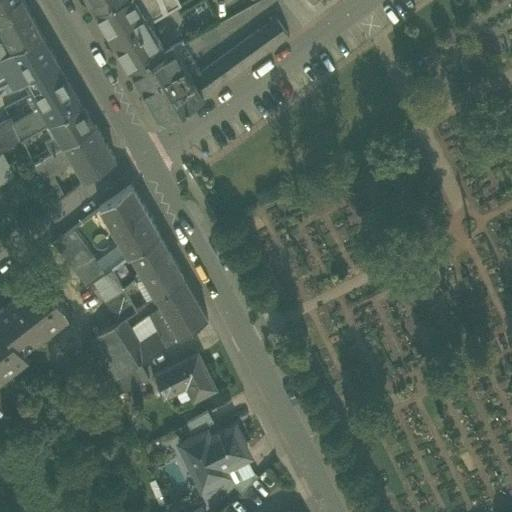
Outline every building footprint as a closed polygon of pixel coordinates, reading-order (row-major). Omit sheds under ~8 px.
[(23,0),(12,0),(0,6),(0,24),(5,34),(13,48),(42,33),(23,0)] [(89,0),(95,9),(119,0),(89,0)] [(145,26),(129,0),(119,0),(95,9),(115,43),(145,26)] [(166,50),(149,21),(137,0),(129,0),(145,26),(160,53),(166,50)] [(137,0),(149,21),(156,17),(156,18),(182,3),(180,0),(137,0)] [(191,75),(204,96),(289,34),(276,16),(201,70),(200,69),(191,75)] [(115,43),(130,69),(160,53),(145,26),(115,43)] [(25,77),(25,78),(58,59),(42,33),(13,48),(0,54),(0,84),(13,77),(16,83),(25,77)] [(0,53),(0,54),(13,48),(5,34),(0,36),(0,53)] [(166,50),(160,53),(130,69),(158,117),(168,119),(170,118),(204,96),(191,75),(174,46),(166,50)] [(25,78),(33,90),(65,71),(58,59),(25,78)] [(38,100),(42,106),(50,120),(83,101),(65,71),(33,90),(38,100)] [(57,132),(64,143),(96,123),(83,101),(50,120),(57,132)] [(26,134),(50,120),(42,106),(14,122),(13,123),(21,138),(26,134)] [(0,122),(0,146),(1,149),(21,138),(13,123),(14,122),(11,117),(0,122)] [(115,157),(96,123),(64,143),(72,157),(84,177),(115,157)] [(53,150),(64,143),(57,132),(46,139),(53,150)] [(53,150),(44,156),(50,166),(52,170),(72,157),(64,143),(53,150)] [(0,184),(16,175),(1,149),(0,146),(0,184)] [(48,167),(50,166),(44,156),(33,162),(39,172),(48,167)] [(58,186),(48,167),(39,172),(55,202),(73,190),(67,181),(58,186)] [(129,254),(131,252),(159,232),(160,232),(131,183),(100,205),(124,246),(129,254)] [(54,242),(87,284),(106,271),(98,261),(72,227),(54,242)] [(141,270),(143,273),(157,262),(156,260),(170,250),(159,232),(131,252),(141,270)] [(106,271),(111,267),(119,261),(129,254),(124,246),(98,261),(106,271)] [(184,275),(170,250),(156,260),(157,262),(143,273),(155,294),(184,275)] [(130,279),(119,261),(111,267),(122,285),(130,279)] [(93,281),(105,300),(124,289),(112,269),(93,281)] [(0,307),(0,320),(22,349),(22,348),(68,313),(65,304),(42,275),(0,307)] [(184,275),(155,294),(179,335),(208,316),(184,275)] [(136,308),(124,289),(105,300),(116,320),(136,308)] [(140,361),(179,335),(155,294),(136,308),(95,335),(114,377),(114,378),(140,361)] [(0,376),(27,355),(22,348),(22,349),(0,320),(0,376)] [(71,354),(78,368),(88,363),(80,349),(71,354)] [(184,378),(194,397),(216,386),(198,350),(153,372),(162,389),(184,378)] [(116,386),(118,392),(148,376),(140,361),(114,378),(114,377),(112,378),(116,386)] [(48,384),(59,403),(73,395),(63,376),(48,384)] [(209,408),(187,420),(192,431),(214,419),(209,408)] [(194,468),(202,486),(228,474),(225,467),(246,456),(250,454),(234,423),(209,436),(206,429),(181,441),(194,468)] [(225,467),(228,474),(234,482),(251,465),(246,456),(225,467)] [(234,482),(242,490),(259,474),(251,465),(234,482)]
